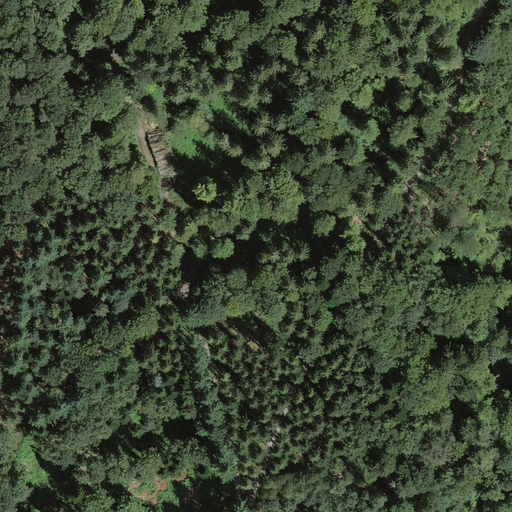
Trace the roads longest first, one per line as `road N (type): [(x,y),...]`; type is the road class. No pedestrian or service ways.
road 1 (track): [(483,0),(456,104),(383,197),(254,464),(235,484)]
road 2 (track): [(0,411),(66,373),(155,295),(275,160),(312,88),(331,0)]
road 3 (track): [(88,0),(150,164),(242,511)]
